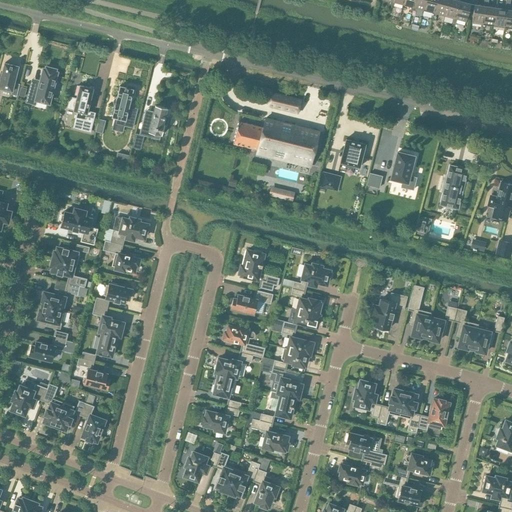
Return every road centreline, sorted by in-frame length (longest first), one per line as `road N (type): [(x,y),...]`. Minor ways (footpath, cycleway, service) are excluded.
road 1 (residential): [(160,497),(215,257),(168,244),(112,477)]
road 2 (unclassified): [(0,6),(408,103)]
road 3 (residential): [(341,347),(302,511)]
road 4 (residential): [(341,347),(483,382)]
road 5 (unknown): [(231,62),(234,97),(294,116),(307,108),(316,81)]
road 6 (residential): [(483,382),(451,511)]
